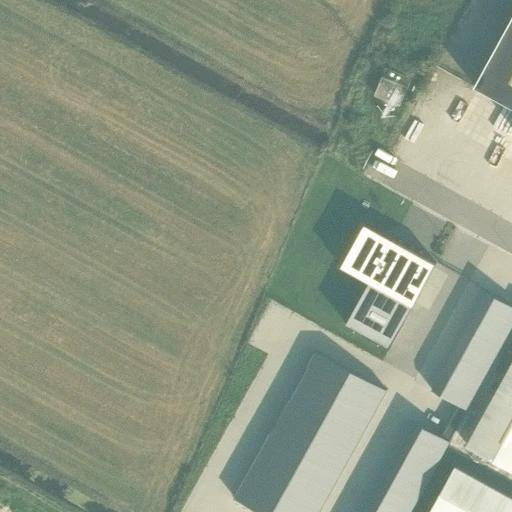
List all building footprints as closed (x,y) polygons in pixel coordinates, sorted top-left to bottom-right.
[(511,18),(475,86),(511,106),(511,18)] [(386,99),(394,80),(383,76),(375,94),(386,99)] [(393,239),(389,246),(361,230),(341,266),(369,282),(346,324),(390,349),(437,264),(393,239)] [(511,304),(487,291),(480,303),(511,321),(511,304)] [(511,329),(511,321),(480,303),(473,316),(509,335),(511,329)] [(509,335),(473,316),(466,328),(502,348),(509,335)] [(495,360),(502,348),(466,328),(459,340),(495,360)] [(495,360),(459,340),(453,352),(488,372),(495,360)] [(352,370),(316,350),(309,363),(345,382),(352,370)] [(488,372),(453,352),(446,364),(481,384),(488,372)] [(511,469),(511,362),(467,444),(511,469)] [(338,395),(345,382),(309,363),(303,375),(338,395)] [(481,384),(446,364),(439,377),(475,396),(481,384)] [(387,389),(352,370),(345,382),(380,402),(387,389)] [(338,395),(303,375),(296,387),(331,407),(338,395)] [(475,396),(439,377),(432,389),(468,409),(475,396)] [(380,402),(345,382),(338,395),(373,414),(380,402)] [(331,407),(296,387),(289,400),(324,419),(331,407)] [(373,414),(338,395),(331,407),(366,426),(373,414)] [(324,419),(289,400),(282,412),(318,431),(324,419)] [(366,426),(331,407),(324,419),(360,439),(366,426)] [(318,431),(282,412),(276,424),(311,443),(318,431)] [(360,439),(324,419),(318,431),(353,451),(360,439)] [(450,440),(415,421),(408,434),(443,453),(450,440)] [(311,443),(276,424),(269,436),(304,456),(311,443)] [(353,451),(318,431),(311,443),(346,463),(353,451)] [(443,453),(408,434),(401,446),(436,465),(443,453)] [(304,456),(269,436),(262,448),(297,468),(304,456)] [(346,463),(311,443),(304,456),(339,475),(346,463)] [(436,465),(401,446),(394,458),(430,478),(436,465)] [(297,468),(262,448),(255,461),(291,480),(297,468)] [(339,475),(304,456),(297,468),(333,487),(339,475)] [(430,478),(394,458),(387,470),(423,490),(430,478)] [(291,480),(255,461),(249,473),(284,492),(291,480)] [(511,511),(511,496),(456,465),(430,511),(511,511)] [(333,487),(297,468),(291,480),(326,500),(333,487)] [(423,490),(387,470),(381,482),(416,502),(423,490)] [(284,492),(249,473),(242,485),(277,505),(284,492)] [(326,500),(291,480),(284,492),(319,511),(326,500)] [(405,511),(410,511),(416,502),(381,482),(374,495),(405,511)] [(272,511),(277,505),(242,485),(235,498),(260,511),(272,511)] [(318,511),(319,511),(284,492),(277,505),(290,511),(318,511)] [(376,511),(405,511),(374,495),(367,507),(376,511)]
